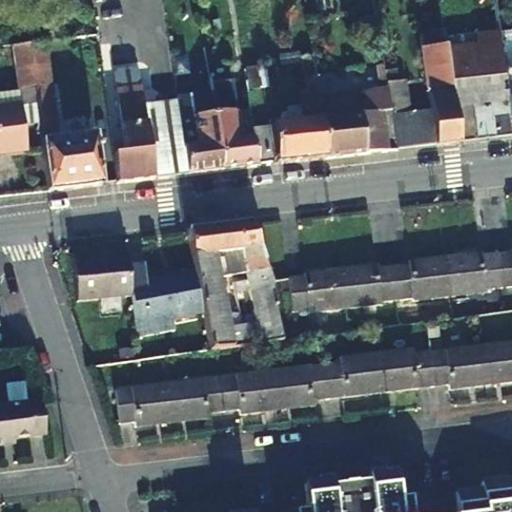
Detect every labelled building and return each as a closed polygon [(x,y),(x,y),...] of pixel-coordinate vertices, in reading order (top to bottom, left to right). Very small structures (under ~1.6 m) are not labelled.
[(446,53),(443,34),(420,37),(431,113),(411,114),(405,81),(387,84),(397,152),(459,144),(446,53)] [(500,48),(511,137),(511,35),(498,38),(500,48)] [(58,140),(46,41),(13,44),(18,88),(34,87),(48,192),(101,186),(95,136),(58,140)] [(109,46),(98,47),(102,78),(113,76),(109,46)] [(459,144),(511,137),(500,48),(446,53),(459,144)] [(171,57),(174,85),(185,84),(181,56),(171,57)] [(271,128),(276,165),(327,160),(321,121),(315,77),(303,79),(305,92),(300,94),(304,123),(271,128)] [(124,156),(113,158),(117,184),(154,180),(188,176),(177,106),(144,110),(141,88),(115,91),(124,156)] [(327,160),(388,153),(383,113),(391,112),(388,94),(359,97),(319,102),(321,121),(327,160)] [(222,172),(211,97),(211,95),(177,99),(177,106),(188,176),(222,172)] [(258,168),(254,142),(237,144),(235,130),(229,95),(211,97),(222,172),(258,168)] [(21,107),(0,109),(0,151),(11,150),(11,154),(27,151),(21,107)] [(253,130),(252,128),(235,130),(237,144),(254,142),(253,130)] [(253,130),(254,142),(258,168),(276,165),(271,128),(253,130)] [(200,312),(208,353),(280,343),(272,287),(247,224),(185,232),(192,269),(200,312)] [(128,296),(123,252),(107,253),(106,247),(90,249),(96,299),(128,296)] [(377,267),(377,263),(340,267),(305,272),(305,275),(289,276),(293,310),(308,309),(309,312),(345,307),(381,304),(381,300),(397,299),(411,297),(411,300),(448,295),(486,290),(485,289),(499,287),(511,285),(511,247),(510,248),(511,251),(481,255),(481,252),(445,256),(408,260),(409,262),(393,265),(377,267)] [(128,296),(149,293),(148,277),(145,260),(144,249),(123,252),(128,296)] [(200,312),(192,269),(162,275),(160,257),(145,260),(148,277),(149,293),(153,321),(200,312)] [(511,342),(478,346),(426,353),(411,354),(410,349),(337,358),(338,363),(322,365),(269,372),(112,390),(116,425),(130,424),(131,429),(204,419),(204,415),(234,411),(235,416),(273,411),(309,407),(309,402),(326,400),(377,394),(430,388),(444,386),(444,390),(483,386),(511,382),(511,342)] [(19,401),(0,403),(0,426),(36,422),(34,403),(19,405),(19,401)] [(38,433),(36,422),(0,426),(0,444),(2,444),(1,440),(26,437),(26,435),(38,433)] [(365,476),(366,484),(380,483),(380,477),(379,474),(365,476)] [(511,511),(511,505),(507,481),(479,484),(480,492),(453,495),(454,511),(421,511),(419,497),(396,499),(392,476),(380,477),(380,483),(366,484),(369,511),(511,511)] [(312,482),(312,486),(312,491),(330,488),(329,481),(312,482)] [(369,511),(366,484),(330,488),(333,511),(369,511)] [(312,491),(312,486),(301,487),(304,511),(333,511),(330,488),(312,491)]
